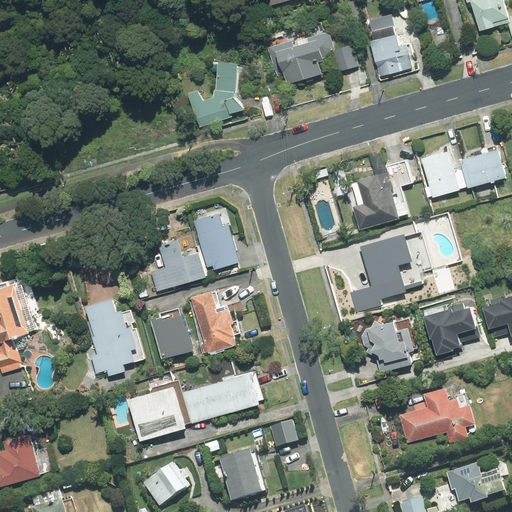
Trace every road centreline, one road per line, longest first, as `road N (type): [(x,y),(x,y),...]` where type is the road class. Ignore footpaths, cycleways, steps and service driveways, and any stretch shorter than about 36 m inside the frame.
road 1 (residential): [(353,511),(252,163)]
road 2 (tertiary): [(252,163),(511,82)]
road 3 (tertiary): [(0,236),(252,163)]
